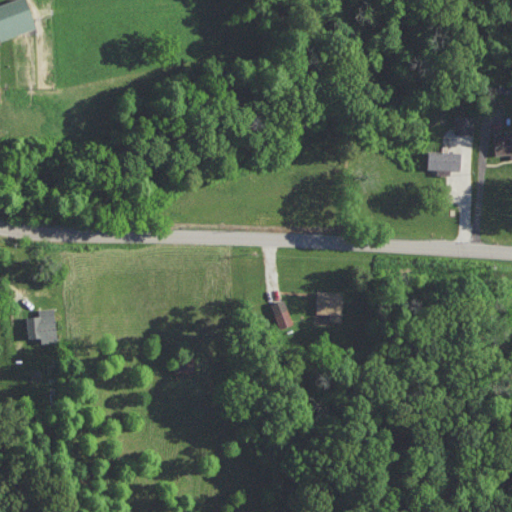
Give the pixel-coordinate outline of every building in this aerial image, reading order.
[(38,26),(29,0),(9,0),(0,3),(0,35),(1,38),(38,26)] [(473,133),(473,115),(455,114),(454,132),(473,133)] [(495,154),(511,153),(511,156),(511,155),(511,128),(506,128),(507,135),(494,135),(495,154)] [(461,151),(429,149),(428,168),(461,169),(461,151)] [(343,320),(344,291),(317,290),(317,312),(329,313),(329,320),(343,320)] [(293,323),(285,299),(271,303),(279,328),(293,323)] [(37,308),(38,315),(26,316),(27,337),(40,336),(40,342),(56,341),(55,307),(37,308)] [(175,372),(195,372),(195,356),(176,356),(175,372)]
